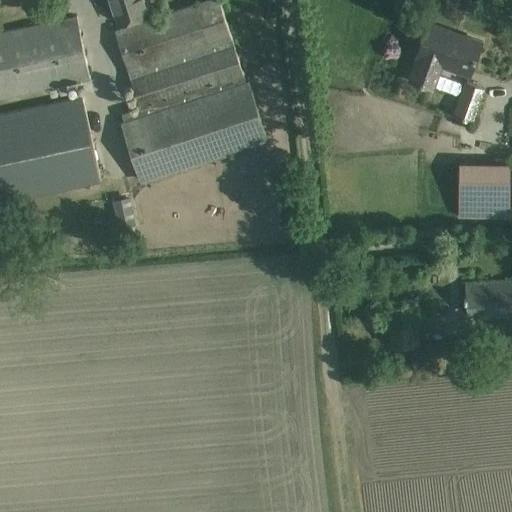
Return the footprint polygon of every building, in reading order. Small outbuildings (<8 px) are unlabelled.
[(121,28),(116,30),(114,30),(140,107),(94,122),(91,123),(95,137),(113,191),(144,181),(266,141),(219,0),(205,0),(150,18),(148,13),(152,11),(148,0),(110,0),(115,14),(117,14),(121,28)] [(0,31),(0,97),(91,78),(77,16),(0,31)] [(410,79),(429,86),(433,87),(439,69),(437,68),(439,62),(470,73),(482,41),(465,35),(464,37),(452,33),(453,31),(429,22),(417,54),(419,55),(410,79)] [(453,116),(471,123),(484,87),(466,81),(453,116)] [(83,96),(0,113),(0,201),(101,180),(83,96)] [(438,142),(439,134),(451,134),(451,119),(428,117),(427,142),(438,142)] [(510,165),(460,164),(459,217),(509,217),(510,165)] [(511,279),(485,282),(465,283),(466,296),(464,296),(465,300),(467,300),(468,313),(511,309),(511,279)] [(390,299),(391,345),(419,344),(418,298),(390,299)]
